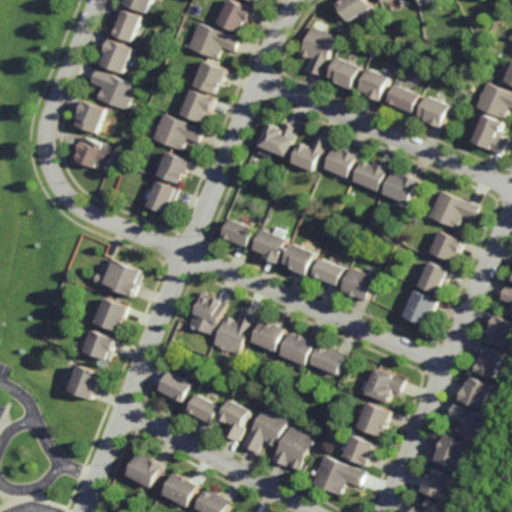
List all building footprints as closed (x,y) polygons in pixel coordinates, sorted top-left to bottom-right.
[(154,0),(149,15),(126,5),(127,0),(154,0)] [(243,36),(220,25),(231,0),(255,11),(243,36)] [(348,23),(336,5),(343,0),(366,0),(371,8),(348,23)] [(133,44),(116,37),(116,36),(114,35),(124,10),(144,18),(133,44)] [(236,54),(224,49),(219,61),(190,50),(201,23),(242,39),(236,54)] [(326,31),(325,32),(337,37),(331,50),(325,64),(320,76),(307,70),(311,59),(308,57),(304,58),(301,57),(300,53),(312,26),(322,31),(322,29),(326,31)] [(125,76),(101,66),(111,39),(135,49),(125,76)] [(352,90),(334,83),(335,81),(328,78),(337,57),(361,67),(352,90)] [(224,85),(222,84),(220,90),(219,90),(216,96),(196,88),(207,62),(229,71),(224,85)] [(511,84),(506,82),(508,78),(502,75),(505,67),(511,70),(511,68),(511,84)] [(381,101),(379,101),(378,102),(366,97),(367,95),(359,92),(368,68),(390,77),(381,101)] [(128,112),(100,101),(103,92),(105,92),(106,89),(93,84),(99,70),(139,86),(128,112)] [(511,108),(509,107),(507,111),(508,114),(507,117),(504,118),(477,107),(487,81),(511,91),(511,108)] [(412,115),(388,104),(396,85),(420,95),(412,115)] [(211,118),(207,116),(203,125),(183,117),(193,91),(217,101),(211,118)] [(441,127),(428,121),(429,120),(425,118),(425,117),(419,114),(428,94),(451,104),(441,127)] [(103,132),(82,125),(85,118),(80,116),(86,101),(110,110),(104,124),(106,125),(103,132)] [(502,130),(504,131),(501,137),(509,140),(503,155),(473,142),(476,135),(475,134),(478,126),(479,127),(486,112),(505,121),(502,130)] [(192,126),(192,125),(205,130),(199,144),(188,140),(183,152),(155,141),(156,138),(155,138),(156,135),(157,135),(160,129),(158,129),(160,126),(161,126),(165,115),(192,126)] [(281,127),(284,122),(298,128),(286,155),(276,151),(275,152),(272,150),(271,148),(260,143),(269,121),(279,125),(278,126),(281,127)] [(111,172),(87,162),(86,165),(78,162),(77,158),(79,154),(81,153),(89,133),(121,147),(111,172)] [(325,155),(321,154),(314,171),(312,171),(307,169),(305,166),(293,161),(301,141),(309,144),(310,142),(314,143),(317,136),(330,141),(325,155)] [(343,148),(344,146),(360,153),(359,157),(358,157),(350,176),(327,166),(336,145),(343,148)] [(183,181),(163,173),(172,151),(192,159),(183,181)] [(372,163),(373,160),(390,167),(380,191),(356,180),(365,159),(372,163)] [(402,175),(403,172),(420,180),(410,203),(386,193),(395,172),(402,175)] [(173,213),(152,206),(155,199),(149,197),(152,188),(159,190),(163,179),(183,186),(173,213)] [(474,220),(463,216),(461,221),(462,223),(461,226),(459,226),(458,229),(430,217),(441,190),(480,206),(474,220)] [(247,224),(257,228),(248,249),(223,238),(225,235),(224,235),(231,217),(239,221),(241,216),(249,219),(247,224)] [(289,238),(281,257),(281,258),(280,262),(267,256),(267,257),(262,255),(264,251),(255,248),(264,228),(289,238)] [(458,257),(457,257),(455,261),(434,252),(442,230),(466,240),(458,257)] [(308,275),(294,269),(295,268),(289,266),(290,264),(285,262),(293,242),(317,252),(308,275)] [(347,267),(338,288),(314,277),(322,257),(347,267)] [(140,296),(116,286),(126,261),(148,270),(143,281),(145,282),(140,296)] [(443,294),(423,285),(433,261),(453,269),(443,294)] [(379,277),(369,301),(358,296),(350,293),(351,292),(344,289),(354,267),(379,277)] [(511,316),(508,314),(511,305),(511,302),(501,298),(507,284),(511,286),(511,316)] [(429,325),(406,316),(417,289),(440,299),(436,309),(436,311),(434,317),(432,317),(429,325)] [(216,335),(192,325),(202,301),(198,299),(201,291),(204,290),(208,292),(209,294),(229,303),(221,322),(216,335)] [(117,299),(118,298),(122,299),(122,300),(135,306),(131,317),(132,317),(129,325),(127,325),(125,332),(102,322),(112,297),(117,299)] [(253,329),(253,328),(241,355),(217,344),(229,316),(237,319),(237,320),(240,322),(244,310),(259,316),(253,329)] [(511,340),(508,350),(486,340),(489,331),(487,330),(488,326),(491,327),(497,314),(511,320),(511,340)] [(269,323),(269,322),(275,324),(276,323),(289,328),(279,352),(255,342),(264,321),(269,323)] [(117,353),(116,352),(113,360),(111,360),(90,351),(99,329),(123,339),(117,353)] [(300,335),(302,334),(308,336),(308,338),(318,342),(309,365),(284,355),(294,332),(300,335)] [(494,379),(473,370),(484,344),(505,352),(494,379)] [(330,349),(332,347),(348,354),(340,374),(314,363),(322,346),(330,349)] [(102,389),(101,389),(97,400),(75,391),(84,364),(103,371),(103,372),(108,374),(105,381),(102,389)] [(400,394),(395,392),(390,403),(368,393),(379,367),(407,379),(400,394)] [(188,402),(180,398),(179,401),(162,392),(173,370),(196,383),(190,394),(192,395),(188,402)] [(493,385),(483,409),(461,399),(466,387),(468,386),(469,382),(471,383),(473,376),(493,385)] [(214,426),(190,413),(200,394),(224,407),(214,426)] [(241,441),(228,434),(232,426),(229,424),(230,422),(224,418),(234,399),(254,410),(245,427),(248,428),(241,441)] [(386,430),(383,437),(360,427),(370,402),(394,412),(386,430)] [(483,446),(455,434),(460,423),(461,423),(461,422),(450,417),(456,403),(469,408),(469,409),(494,420),(483,446)] [(291,420),(276,447),(267,442),(268,442),(265,440),(258,453),(245,445),(253,431),(252,430),(258,420),(259,421),(267,407),(291,420)] [(300,470),(291,465),(292,463),(290,462),(288,467),(274,460),(292,426),(316,439),(300,470)] [(459,469),(436,460),(447,434),(470,443),(459,469)] [(370,467),(346,457),(355,435),(379,445),(370,467)] [(157,489),(131,474),(143,452),(169,466),(157,489)] [(361,487),(347,481),(345,486),(346,486),(342,496),(313,484),(326,455),(367,473),(361,487)] [(455,477),(445,500),(422,491),(428,477),(429,478),(431,473),(433,474),(435,468),(455,477)] [(185,476),(186,475),(194,480),(194,481),(197,482),(196,484),(201,486),(192,503),(194,504),(192,508),(167,494),(179,473),(185,476)] [(226,511),(203,511),(198,509),(208,489),(232,501),(226,511)] [(449,511),(412,511),(415,506),(423,510),(428,498),(451,508),(449,511)]
